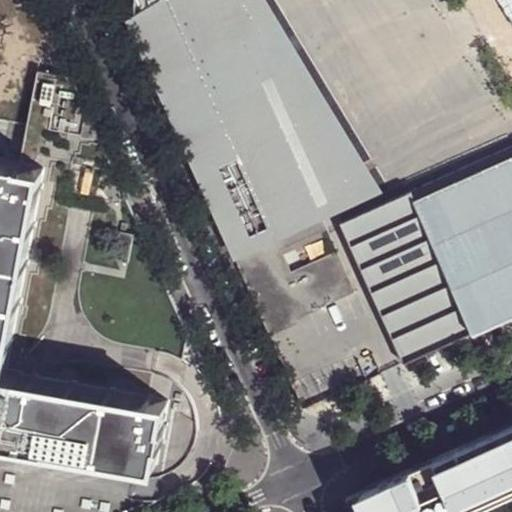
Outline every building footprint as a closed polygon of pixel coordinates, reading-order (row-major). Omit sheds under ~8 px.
[(130,0),(132,7),(134,11),(127,14),(272,336),(301,323),(299,319),(358,292),(325,219),(275,107),(206,138),(169,57),(205,41),(210,53),(244,38),(226,0),(130,0)] [(325,219),(383,193),(264,0),(226,0),(244,38),(210,53),(205,41),(169,57),(206,138),(275,107),(325,219)] [(177,399),(189,333),(72,74),(38,69),(27,128),(22,161),(25,162),(25,164),(50,169),(15,369),(13,369),(11,374),(28,377),(29,372),(177,399)] [(457,342),(511,316),(511,147),(343,222),(406,364),(457,342)] [(0,454),(14,457),(17,440),(165,467),(169,442),(172,443),(175,424),(173,422),(177,399),(29,372),(28,377),(11,374),(13,369),(15,369),(50,169),(25,164),(25,162),(22,161),(4,159),(3,161),(0,159),(0,454)] [(165,467),(158,501),(228,470),(238,442),(189,333),(177,399),(173,422),(175,424),(172,443),(169,442),(165,467)] [(368,381),(384,374),(377,358),(362,365),(368,381)] [(511,426),(427,464),(364,492),(356,511),(461,511),(511,489),(511,426)] [(133,511),(158,501),(165,467),(17,440),(14,457),(0,454),(0,511),(133,511)]
